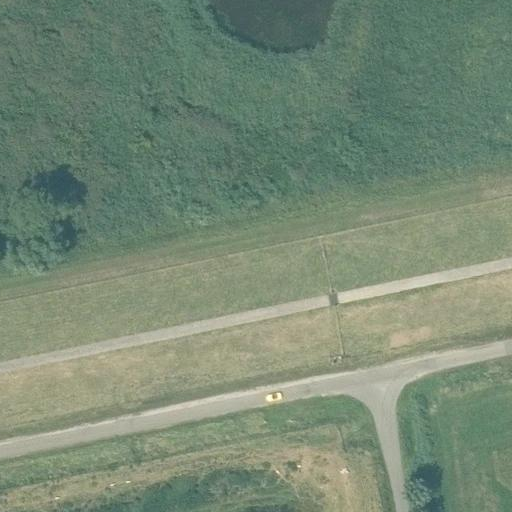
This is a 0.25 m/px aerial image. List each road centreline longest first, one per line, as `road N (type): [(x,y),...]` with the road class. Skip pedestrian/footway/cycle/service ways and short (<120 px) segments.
road 1 (unclassified): [(0,451),(375,377)]
road 2 (unclassified): [(511,349),(375,377)]
road 3 (unclassified): [(402,511),(375,377)]
